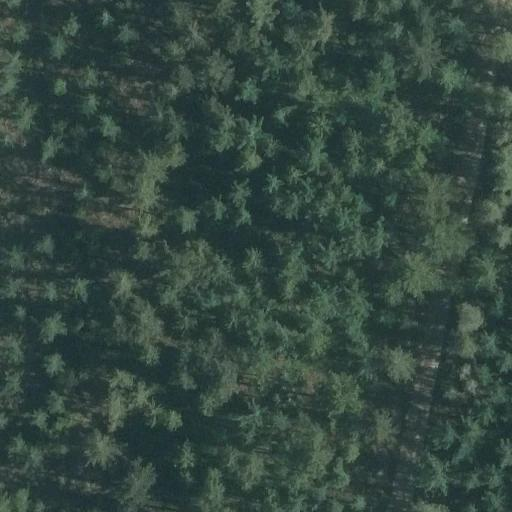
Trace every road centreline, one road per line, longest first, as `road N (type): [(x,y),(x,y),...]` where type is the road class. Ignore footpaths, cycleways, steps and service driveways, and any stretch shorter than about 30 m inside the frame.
road 1 (track): [(496,0),(395,511)]
road 2 (track): [(0,471),(131,511)]
